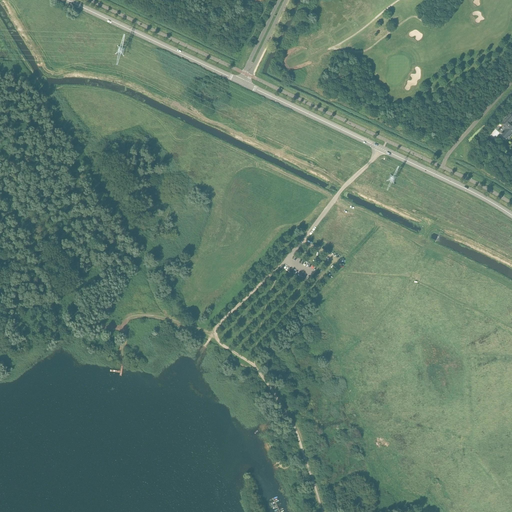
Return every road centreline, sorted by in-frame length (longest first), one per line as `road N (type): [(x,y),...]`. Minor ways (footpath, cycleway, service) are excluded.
road 1 (track): [(279,268),(215,337),(280,402),(325,511)]
road 2 (track): [(146,247),(0,25)]
road 3 (tertiary): [(239,82),(66,0)]
road 4 (unclassified): [(279,268),(381,149)]
road 5 (tertiary): [(381,149),(245,85)]
road 6 (tertiary): [(511,215),(381,149)]
